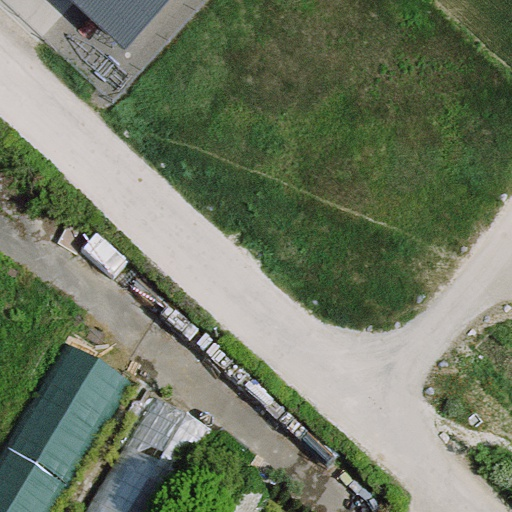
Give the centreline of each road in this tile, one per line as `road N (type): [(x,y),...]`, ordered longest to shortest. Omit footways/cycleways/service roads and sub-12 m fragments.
road 1 (track): [(484,511),(0,62)]
road 2 (track): [(0,232),(66,264),(195,390),(268,439),(322,511)]
road 3 (track): [(365,405),(482,289),(511,244)]
